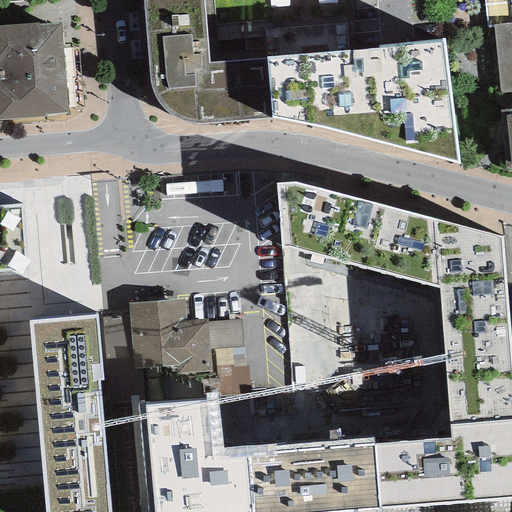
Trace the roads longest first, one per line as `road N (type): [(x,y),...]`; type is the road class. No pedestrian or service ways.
road 1 (residential): [(126,140),(242,140),(511,196)]
road 2 (residential): [(126,140),(114,0)]
road 3 (residential): [(126,140),(0,147)]
